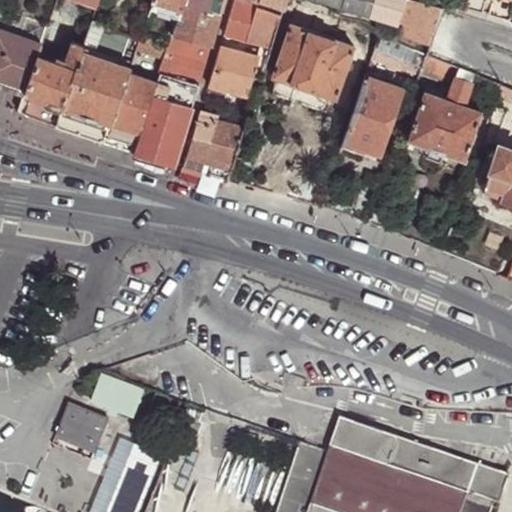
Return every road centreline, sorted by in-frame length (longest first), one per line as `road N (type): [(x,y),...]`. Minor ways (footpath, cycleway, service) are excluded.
road 1 (primary): [(200,248),(333,284),(511,356)]
road 2 (primary): [(511,321),(348,257),(198,220)]
road 3 (residential): [(198,220),(168,196),(0,146)]
road 4 (primary): [(0,209),(200,248)]
road 5 (primary): [(198,220),(0,187)]
